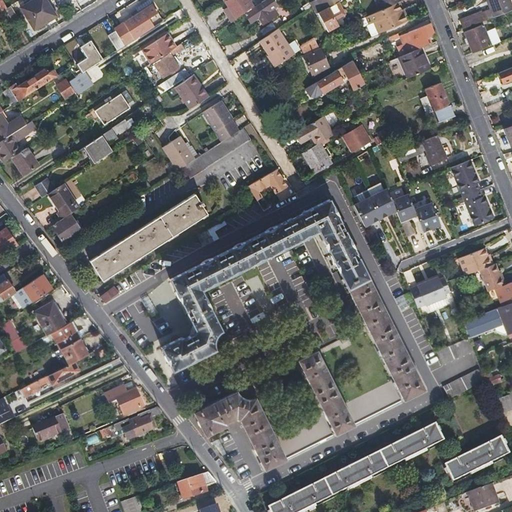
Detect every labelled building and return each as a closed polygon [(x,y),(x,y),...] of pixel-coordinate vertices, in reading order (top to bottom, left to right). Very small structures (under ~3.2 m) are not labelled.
[(29,0),(26,3),(21,5),(33,25),(54,12),(46,0),(29,0)] [(138,12),(114,27),(115,28),(125,44),(162,20),(149,0),(147,0),(135,8),(138,12)] [(224,0),(223,1),(229,10),(223,14),(230,24),(245,14),(251,10),(255,7),(249,0),(224,0)] [(397,2),(399,1),(398,0),(377,0),(381,9),(397,2)] [(511,9),(511,5),(510,0),(486,0),(493,17),(511,9)] [(258,18),(263,25),(273,18),(263,2),(255,7),(251,10),(245,14),(251,23),(258,18)] [(400,11),(397,2),(381,9),(364,16),(368,25),(373,22),(378,33),(404,22),(400,11)] [(326,7),(317,12),(324,30),(334,24),(332,19),(340,14),(334,3),(326,7)] [(11,19),(17,16),(9,5),(7,6),(4,8),(11,19)] [(462,26),(491,16),(489,9),(481,12),(480,11),(460,18),(462,26)] [(434,35),(430,23),(408,32),(415,50),(420,47),(430,43),(428,38),(434,35)] [(487,45),(488,45),(484,31),(481,23),(464,29),(471,51),(473,50),(487,45)] [(125,44),(115,28),(108,33),(118,48),(125,44)] [(270,54),(277,64),(294,52),(279,28),(260,40),(268,55),(270,54)] [(488,45),(499,41),(494,28),(484,31),(488,45)] [(401,35),(408,52),(415,50),(408,32),(401,35)] [(170,40),(166,33),(138,50),(147,65),(169,51),(171,49),(168,42),(170,40)] [(77,62),(83,71),(104,58),(92,38),(81,45),(87,56),(77,62)] [(408,52),(399,56),(407,78),(429,68),(420,47),(415,50),(408,52)] [(314,73),(319,81),(331,73),(318,50),(303,59),(311,74),(314,73)] [(180,68),(170,53),(153,63),(163,76),(168,72),(170,74),(175,71),(180,68)] [(359,73),(352,60),(341,67),(331,73),(319,81),(305,89),(308,94),(310,97),(314,99),(318,97),(341,81),(341,79),(346,76),(353,90),(363,82),(359,73)] [(76,76),(70,65),(61,70),(65,77),(55,84),(63,96),(72,90),(66,82),(69,80),(76,76)] [(14,82),(7,86),(16,99),(55,74),(51,67),(44,70),(43,68),(17,85),(14,82)] [(511,67),(499,73),(503,84),(511,79),(511,67)] [(76,76),(69,80),(76,90),(79,95),(91,86),(82,72),(76,76)] [(189,107),(209,95),(201,83),(199,85),(192,75),(175,86),(189,107)] [(452,116),(438,83),(424,89),(437,122),(452,116)] [(16,99),(7,86),(2,90),(10,103),(16,99)] [(489,96),(491,104),(503,100),(500,92),(489,96)] [(104,124),(129,107),(120,93),(94,110),(104,124)] [(221,142),(238,131),(230,118),(232,117),(221,101),(203,113),(221,142)] [(0,113),(0,138),(11,131),(0,113)] [(315,145),(317,143),(332,134),(322,117),(305,127),(315,145)] [(0,156),(1,158),(18,147),(13,140),(34,127),(29,120),(25,122),(11,131),(0,138),(0,156)] [(125,124),(123,120),(111,128),(114,132),(125,124)] [(368,141),(359,125),(343,135),(352,150),(368,141)] [(249,138),(243,128),(238,131),(221,142),(193,159),(177,169),(184,179),(249,138)] [(374,138),(380,146),(390,141),(385,130),(374,138)] [(83,146),(93,161),(110,150),(106,143),(108,141),(106,137),(103,139),(100,135),(83,146)] [(435,135),(394,152),(397,160),(425,149),(427,154),(424,155),(428,165),(449,157),(445,147),(440,149),(435,135)] [(163,151),(175,170),(177,169),(193,159),(179,137),(162,148),(163,151)] [(315,145),(302,152),(315,172),(329,163),(317,143),(315,145)] [(26,146),(11,156),(23,174),(38,164),(26,146)] [(457,182),(476,175),(476,174),(474,174),(473,170),(474,169),(471,161),(452,168),(457,182)] [(255,198),(202,230),(205,237),(258,204),(255,199),(260,196),(257,189),(268,182),(274,192),(286,185),(276,168),(273,170),(247,185),(255,198)] [(479,183),(476,175),(457,182),(463,197),(479,191),(477,183),(479,183)] [(34,186),(41,196),(47,192),(54,188),(47,177),(34,186)] [(54,188),(47,192),(53,200),(70,189),(65,181),(54,188)] [(367,191),(370,198),(383,192),(380,185),(367,191)] [(70,189),(53,200),(58,209),(76,197),(70,189)] [(282,200),(293,195),(292,194),(289,189),(279,195),(282,200)] [(391,201),(387,190),(383,192),(370,198),(379,220),(388,216),(386,213),(392,210),(394,213),(395,212),(391,201)] [(354,196),(358,204),(370,198),(367,191),(354,196)] [(480,193),(479,191),(463,197),(464,200),(480,193)] [(102,279),(205,213),(193,193),(89,259),(102,279)] [(481,197),(480,193),(464,200),(464,201),(474,226),(493,219),(489,210),(488,210),(486,206),(487,205),(484,196),(481,197)] [(407,195),(391,201),(395,212),(399,222),(415,216),(412,210),(407,195)] [(58,209),(57,210),(62,218),(70,212),(81,205),(76,197),(58,209)] [(358,204),(354,205),(363,223),(371,220),(372,223),(379,220),(370,198),(358,204)] [(203,435),(204,435),(226,426),(225,424),(237,418),(240,420),(265,469),(423,389),(328,199),(169,278),(193,326),(192,332),(183,337),(182,335),(162,346),(173,370),(214,349),(212,345),(213,338),(217,333),(221,330),(200,289),(317,230),(396,389),(348,412),(316,350),(298,359),(329,422),(279,447),(255,398),(246,400),(240,398),(235,392),(194,413),(203,435)] [(420,218),(434,213),(430,203),(416,209),(420,218)] [(422,235),(426,233),(420,218),(416,209),(412,210),(415,216),(422,235)] [(62,218),(52,224),(63,242),(82,230),(70,212),(62,218)] [(420,218),(426,233),(440,228),(434,213),(420,218)] [(0,252),(15,243),(5,228),(0,231),(0,252)] [(457,259),(463,275),(478,270),(490,265),(486,256),(484,249),(457,259)] [(499,277),(493,264),(490,265),(478,270),(486,291),(495,289),(502,286),(500,277),(499,277)] [(25,305),(43,293),(50,288),(45,279),(41,273),(22,286),(15,290),(25,305)] [(0,300),(15,290),(6,277),(0,280),(0,300)] [(445,281),(444,280),(439,282),(438,279),(417,287),(418,288),(409,291),(411,295),(414,303),(417,310),(425,307),(426,309),(447,300),(445,297),(450,294),(445,281)] [(500,306),(511,302),(511,282),(505,285),(502,286),(495,289),(500,306)] [(101,296),(106,303),(120,292),(114,285),(101,296)] [(414,303),(411,295),(403,299),(407,307),(414,303)] [(481,298),(455,307),(460,320),(485,311),(481,298)] [(447,300),(426,309),(429,316),(450,307),(447,300)] [(50,331),(64,324),(51,301),(34,311),(47,333),(50,331)] [(511,331),(511,302),(500,306),(485,311),(460,320),(467,337),(473,335),(502,325),(505,334),(511,331)] [(10,343),(19,339),(9,319),(1,324),(10,343)] [(68,321),(77,337),(81,335),(73,319),(68,321)] [(60,347),(77,337),(68,321),(64,324),(50,331),(54,338),(59,347),(60,347)] [(47,333),(41,336),(45,343),(54,338),(50,331),(47,333)] [(473,350),(476,358),(481,356),(473,335),(467,337),(473,350)] [(72,361),(86,353),(77,337),(60,347),(69,363),(72,361)] [(442,363),(473,350),(467,337),(436,351),(442,363)] [(76,369),(72,361),(69,363),(51,371),(33,381),(19,388),(24,397),(41,388),(40,385),(49,380),(53,387),(64,382),(62,377),(76,369)] [(485,381),(485,380),(480,369),(449,385),(454,397),(485,381)] [(501,382),(499,375),(485,380),(485,381),(487,387),(501,382)] [(126,391),(132,388),(129,379),(123,382),(126,391)] [(108,399),(114,396),(126,391),(123,382),(105,391),(108,399)] [(448,400),(454,397),(449,385),(442,389),(448,400)] [(140,405),(133,387),(132,388),(126,391),(114,396),(122,414),(140,405)] [(511,409),(511,393),(497,399),(503,413),(511,409)] [(30,409),(43,402),(40,396),(26,402),(30,409)] [(0,398),(0,422),(12,417),(1,397),(0,398)] [(156,406),(113,424),(116,432),(123,429),(127,439),(154,428),(151,416),(161,412),(156,406)] [(37,440),(69,427),(66,419),(64,413),(40,423),(40,424),(32,427),(37,440)] [(269,511),(298,511),(443,439),(431,415),(263,499),(269,511)] [(109,427),(100,430),(102,437),(112,434),(109,427)] [(451,480),(507,452),(499,437),(443,464),(451,480)] [(217,483),(208,472),(175,483),(181,499),(205,491),(204,487),(217,483)] [(492,483),(468,492),(474,510),(498,502),(492,483)] [(121,502),(124,511),(143,511),(137,496),(121,502)] [(209,511),(206,503),(189,509),(189,511),(209,511)]
